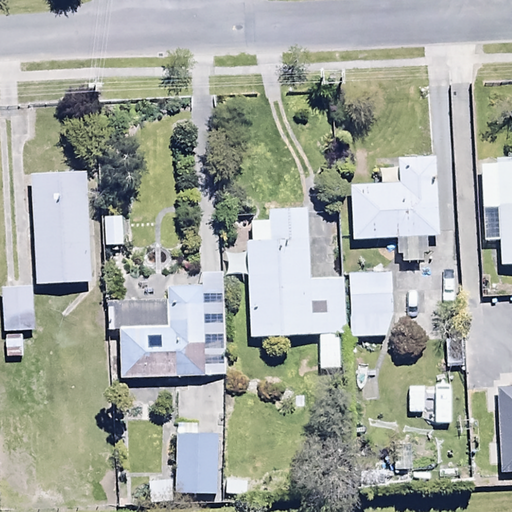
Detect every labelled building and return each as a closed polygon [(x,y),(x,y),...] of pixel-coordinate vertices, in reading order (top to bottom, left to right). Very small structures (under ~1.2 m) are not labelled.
[(424,263),(423,239),(435,239),(431,157),(393,159),(394,173),(373,174),(374,185),(345,187),(348,243),(384,241),(384,246),(393,246),(394,256),(399,256),(399,265),(424,263)] [(493,210),(495,267),(511,266),(511,159),(491,160),(491,166),(476,166),(477,210),(493,210)] [(83,171),(26,174),(32,286),(90,283),(83,171)] [(243,242),(243,254),(244,276),(245,340),(315,338),(316,363),(336,362),(335,337),(343,336),(342,278),(306,279),(306,267),(309,267),(309,259),(305,259),(304,209),(264,210),(265,223),(248,223),(248,242),(243,242)] [(114,333),(114,380),(222,379),(221,273),(197,273),(197,288),(163,289),(163,303),(101,303),(102,333),(114,333)] [(382,337),(390,316),(389,274),(345,275),(347,338),(382,337)] [(22,359),(20,333),(32,333),(30,288),(0,289),(0,334),(2,334),(3,360),(22,359)] [(454,376),(436,377),(437,405),(455,404),(454,376)] [(511,475),(511,387),(493,389),(498,476),(511,475)] [(174,435),(171,435),(172,495),(216,495),(216,435),(194,435),(194,425),(174,425),(174,435)]
